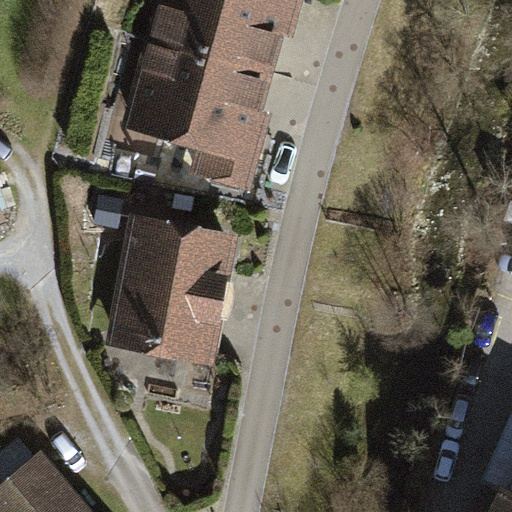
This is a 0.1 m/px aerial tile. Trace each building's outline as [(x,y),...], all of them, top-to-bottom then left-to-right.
[(157,0),(148,36),(273,71),(282,38),(293,41),(304,0),(157,0)] [(273,71),(148,36),(122,128),(174,141),(166,171),(252,194),(284,74),(273,71)] [(236,238),(131,217),(105,349),(210,370),(236,238)] [(88,511),(41,455),(0,488),(0,511),(88,511)] [(511,511),(511,489),(509,495),(501,491),(490,511),(511,511)]
